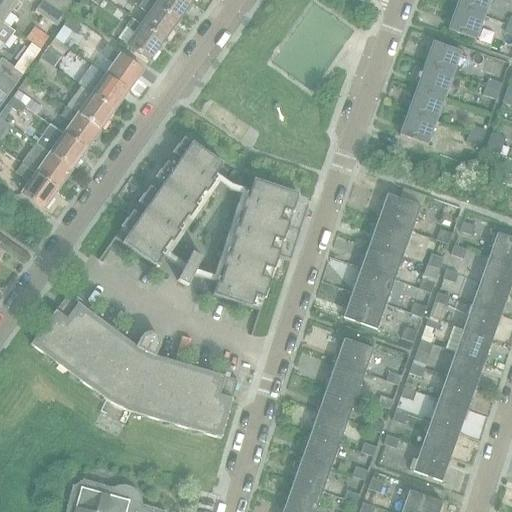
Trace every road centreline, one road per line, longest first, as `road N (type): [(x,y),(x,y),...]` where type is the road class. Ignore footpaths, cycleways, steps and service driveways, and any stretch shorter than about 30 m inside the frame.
road 1 (residential): [(0,328),(233,0)]
road 2 (residential): [(402,0),(280,351)]
road 3 (residential): [(85,260),(161,316),(280,351)]
road 4 (residential): [(280,351),(233,511)]
